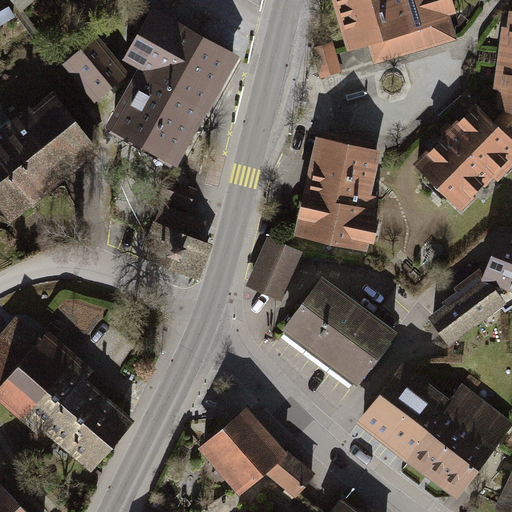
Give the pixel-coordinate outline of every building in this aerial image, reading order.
[(336,0),(351,47),(388,37),(394,55),(424,46),(424,47),(454,38),(447,14),(454,12),(450,0),(336,0)] [(143,75),(114,127),(135,138),(132,145),(146,153),(150,147),(174,160),(233,54),(152,9),(126,56),(146,67),(142,75),(143,75)] [(511,110),(511,24),(501,107),(511,110)] [(71,58),(100,95),(123,77),(94,40),(71,58)] [(331,43),(314,48),(322,76),(339,71),(331,43)] [(15,121),(56,174),(93,145),(57,97),(34,113),(30,109),(15,121)] [(511,153),(511,141),(496,125),(476,106),(450,132),(492,173),(511,153)] [(511,110),(496,125),(511,141),(511,110)] [(0,138),(0,157),(29,195),(56,174),(15,121),(13,122),(16,126),(8,132),(0,138)] [(492,173),(450,132),(418,165),(459,206),(492,173)] [(307,196),(363,208),(376,151),(320,138),(307,196)] [(0,197),(10,210),(29,195),(0,157),(0,197)] [(189,207),(196,190),(167,178),(160,195),(189,207)] [(372,210),(363,208),(307,196),(299,234),(363,248),(372,210)] [(197,243),(204,223),(164,207),(146,253),(190,271),(197,274),(208,247),(202,245),(197,243)] [(511,237),(503,234),(484,281),(500,303),(505,310),(511,305),(511,237)] [(270,243),(252,282),(280,294),(297,255),(270,243)] [(287,326),(359,378),(392,333),(321,280),(287,326)] [(484,280),(433,316),(450,339),(500,303),(484,281),(484,280)] [(0,391),(26,415),(29,412),(68,367),(70,365),(24,324),(4,346),(0,342),(0,391)] [(29,412),(44,425),(83,380),(68,367),(29,412)] [(437,421),(448,406),(399,369),(363,415),(412,453),(413,452),(437,421)] [(85,378),(83,380),(44,425),(92,466),(130,421),(87,384),(89,381),(85,378)] [(437,421),(484,457),(496,442),(493,441),(502,430),(503,431),(508,424),(462,388),(448,406),(437,421)] [(248,411),(203,448),(240,491),(285,453),(248,411)] [(460,488),(484,457),(437,421),(413,452),(460,488)] [(311,475),(288,456),(274,473),(297,492),(311,475)] [(511,482),(500,506),(511,511),(511,482)] [(0,511),(27,511),(0,483),(0,511)] [(358,511),(342,500),(332,511),(358,511)]
